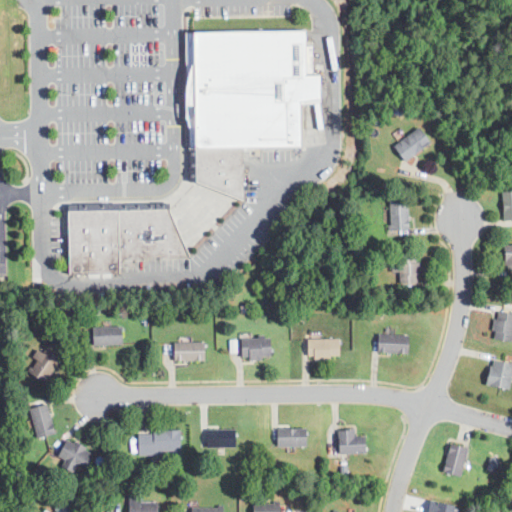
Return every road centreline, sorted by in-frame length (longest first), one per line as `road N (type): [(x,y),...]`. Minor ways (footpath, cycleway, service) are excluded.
road 1 (residential): [(511,426),(363,393),(97,395)]
road 2 (residential): [(428,405),(458,324),(461,213)]
